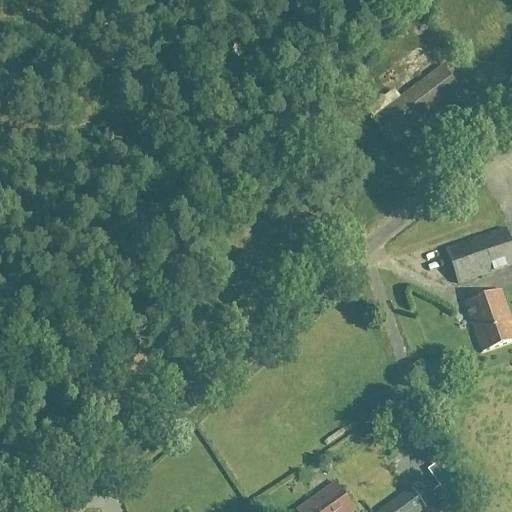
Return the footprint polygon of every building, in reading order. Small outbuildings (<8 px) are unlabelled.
[(389,144),(447,101),(451,106),(463,96),(442,68),(372,120),(389,144)] [(511,251),(504,230),(446,251),(458,285),(511,266),(511,251)] [(511,322),(501,292),(465,304),(482,353),(511,342),(511,322)] [(296,511),(354,511),(355,511),(335,484),(296,511)] [(421,511),(425,510),(411,490),(379,511),(421,511)]
